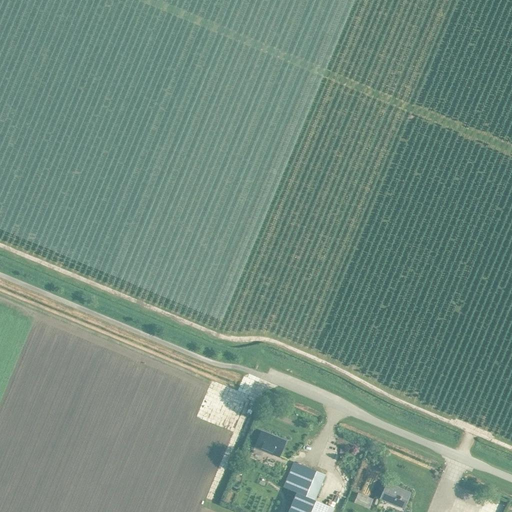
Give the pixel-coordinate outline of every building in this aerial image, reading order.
[(278,457),(285,441),(260,431),(253,447),(278,457)] [(331,511),(333,508),(313,500),(324,475),(293,462),(283,487),(296,493),(287,511),(331,511)] [(403,509),(410,493),(386,482),(379,499),(403,509)] [(357,493),(352,504),(368,510),(372,500),(357,493)] [(459,511),(463,511),(468,503),(449,495),(446,503),(453,506),(452,509),(459,511)]
